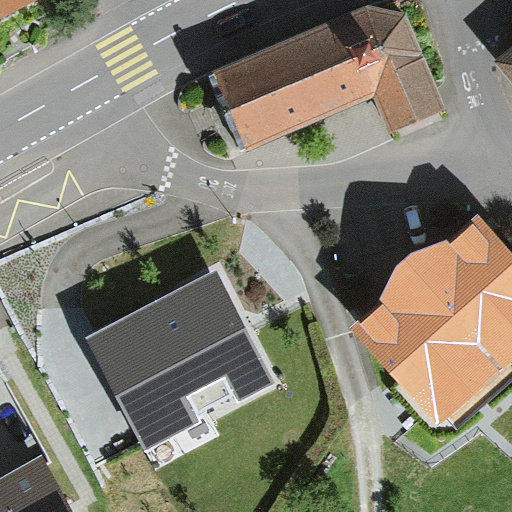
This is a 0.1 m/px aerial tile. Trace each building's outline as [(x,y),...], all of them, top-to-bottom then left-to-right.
[(35,0),(0,0),(0,22),(38,4),(35,0)] [(199,83),(230,153),(378,89),(396,131),(438,112),(400,24),(353,17),(244,64),(199,83)] [(511,268),(475,229),(364,332),(446,420),(511,359),(511,268)] [(215,292),(112,344),(156,431),(259,378),(215,292)] [(71,511),(38,455),(0,477),(0,511),(71,511)]
